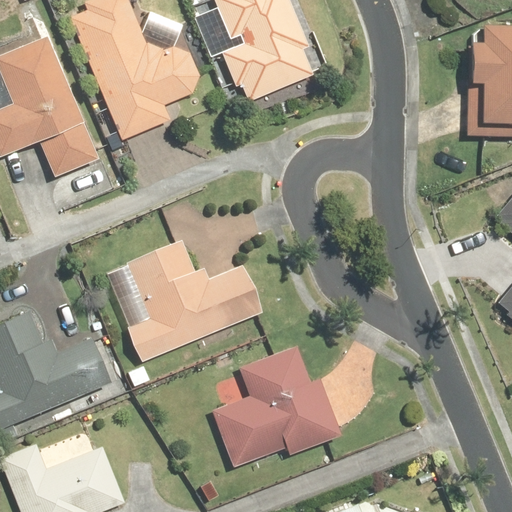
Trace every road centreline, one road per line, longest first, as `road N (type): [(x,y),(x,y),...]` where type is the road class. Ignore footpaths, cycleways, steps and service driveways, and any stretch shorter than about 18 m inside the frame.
road 1 (residential): [(389,156),(340,150),(313,158),(298,192),(337,286),(385,316),(428,329)]
road 2 (residential): [(428,329),(506,511)]
road 3 (residential): [(389,156),(395,236),(428,329)]
road 4 (residential): [(370,0),(386,41),(389,156)]
